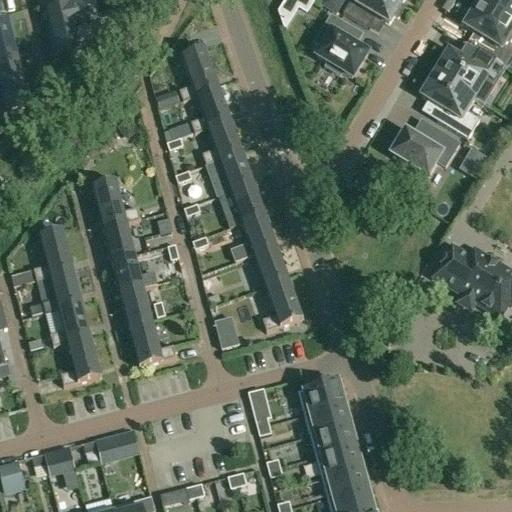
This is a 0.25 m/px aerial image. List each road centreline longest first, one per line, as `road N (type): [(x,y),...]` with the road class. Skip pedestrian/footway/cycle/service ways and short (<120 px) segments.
road 1 (residential): [(222,398),(141,89)]
road 2 (residential): [(444,0),(353,155),(303,202)]
road 3 (residential): [(303,202),(228,0)]
road 4 (residential): [(41,446),(222,398)]
road 5 (residential): [(41,446),(0,275)]
road 6 (residential): [(356,362),(303,202)]
road 7 (residential): [(402,505),(356,362)]
road 8 (residential): [(222,398),(356,362)]
